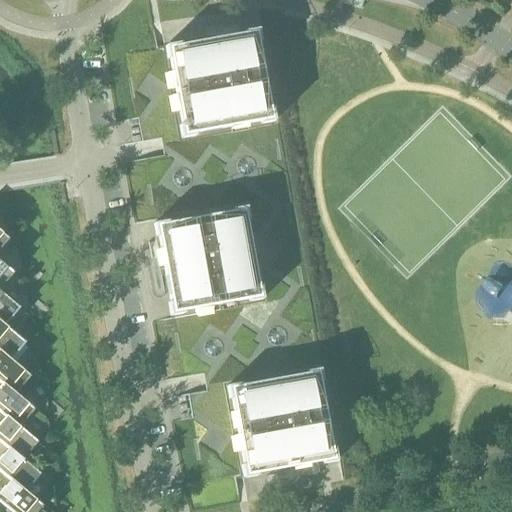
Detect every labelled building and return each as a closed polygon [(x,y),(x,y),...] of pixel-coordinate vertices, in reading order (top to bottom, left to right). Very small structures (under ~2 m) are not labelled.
[(245,476),(332,460),(254,32),(167,48),(123,56),(201,484),(245,476)] [(0,247),(4,243),(8,239),(1,234),(9,225),(0,217),(0,247)] [(0,286),(9,277),(13,273),(0,262),(0,286)] [(19,308),(0,292),(0,323),(2,325),(3,325),(15,312),(19,308)] [(0,353),(8,360),(8,359),(21,347),(25,343),(3,325),(2,325),(0,323),(0,353)] [(0,382),(13,394),(22,401),(35,385),(27,379),(29,377),(8,359),(8,360),(0,353),(0,382)] [(22,401),(13,394),(0,382),(0,412),(17,427),(17,426),(30,414),(33,410),(22,401)] [(0,442),(20,459),(21,459),(33,447),(37,442),(17,426),(17,427),(0,412),(0,442)] [(0,472),(23,491),(24,491),(36,479),(39,475),(21,459),(20,459),(0,442),(0,472)] [(0,488),(1,490),(0,491),(0,503),(7,509),(10,511),(41,511),(39,510),(42,506),(24,491),(23,491),(0,472),(0,488)]
